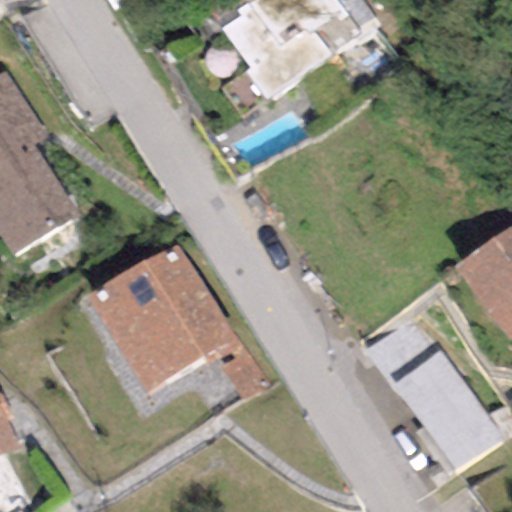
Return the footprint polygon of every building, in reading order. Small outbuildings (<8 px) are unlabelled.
[(362,38),(334,0),(249,0),(213,26),(269,104),(362,38)] [(48,147),(6,78),(0,82),(0,252),(9,268),(82,224),(39,152),(48,147)] [(511,233),(454,276),(509,350),(511,347),(511,233)] [(178,250),(87,306),(147,405),(229,354),(234,362),(219,371),(240,404),(269,387),(235,332),(230,335),(178,250)] [(450,473),(500,447),(449,350),(399,377),(450,473)] [(0,411),(0,459),(12,453),(7,443),(14,439),(0,411)]
